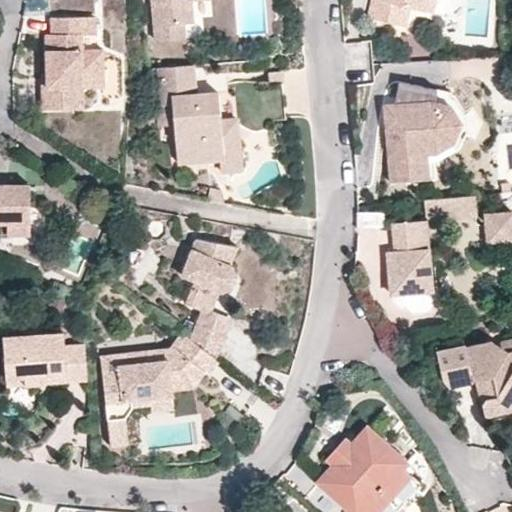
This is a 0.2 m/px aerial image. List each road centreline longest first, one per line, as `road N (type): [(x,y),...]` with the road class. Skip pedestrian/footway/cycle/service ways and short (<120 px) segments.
road 1 (residential): [(320,321),(336,227),(321,0)]
road 2 (residential): [(320,321),(378,354),(490,480)]
road 3 (residential): [(0,468),(163,491),(216,484)]
road 4 (residential): [(216,484),(279,443),(308,385),(320,321)]
